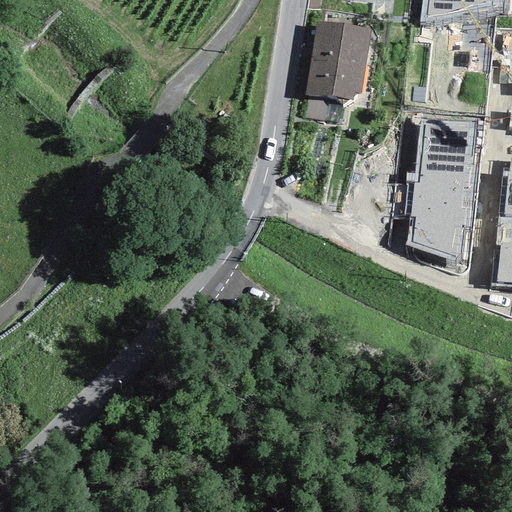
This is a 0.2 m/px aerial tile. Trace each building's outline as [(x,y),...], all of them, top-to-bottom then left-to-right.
[(501,0),(421,0),(419,21),(501,4),(501,0)] [(370,29),(315,21),(305,95),(353,102),(354,94),(361,95),(370,29)] [(477,120),(420,121),(414,173),(405,174),(404,183),(408,183),(404,216),(409,217),(405,245),(412,248),(412,253),(414,257),(417,261),(451,274),(458,276),(463,274),(466,272),(468,267),(478,165),(471,165),(477,120)] [(511,169),(501,168),(498,214),(511,214),(511,169)] [(511,243),(494,242),(491,286),(511,287),(511,243)]
